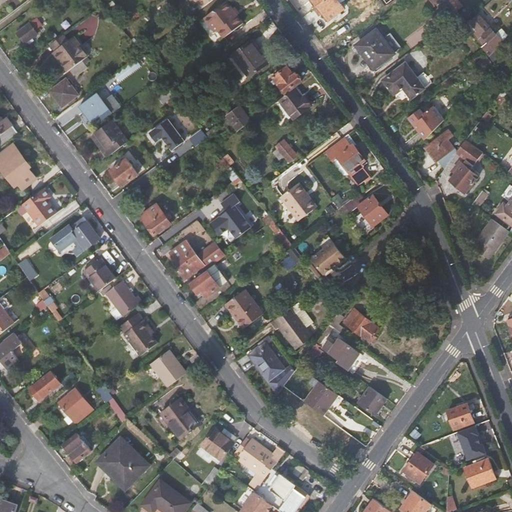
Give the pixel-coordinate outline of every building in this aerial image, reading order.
[(196,0),(202,8),(213,0),(196,0)] [(346,8),(340,0),(325,0),(319,5),(315,8),(320,15),(324,11),(331,20),(346,8)] [(458,0),(450,0),(457,10),(463,6),(458,0)] [(227,1),(205,18),(216,32),(218,30),(225,37),(243,23),(227,1)] [(484,45),(482,47),(490,57),(495,50),(503,41),(497,34),(480,14),(472,20),(479,30),(475,33),(484,45)] [(37,17),(18,32),(25,43),(41,30),(39,27),(42,24),(37,17)] [(497,34),(503,41),(508,35),(502,28),(497,34)] [(378,29),(359,44),(364,51),(365,50),(370,53),(378,65),(395,52),(378,29)] [(50,44),(55,51),(69,41),(64,34),(50,44)] [(69,41),(55,51),(53,53),(68,72),(71,69),(83,60),(89,56),(74,37),(69,41)] [(254,41),(231,58),(247,80),(270,63),(254,41)] [(507,59),(495,50),(490,57),(508,84),(511,78),(511,68),(504,63),(507,59)] [(142,67),(136,59),(116,73),(122,82),(142,67)] [(88,67),(83,60),(71,69),(77,76),(88,67)] [(407,62),(384,79),(395,94),(405,87),(413,98),(426,88),(407,62)] [(303,80),(297,71),(294,73),(288,66),(274,77),(286,93),(303,80)] [(67,79),(51,91),(63,107),(79,95),(67,79)] [(172,79),(166,83),(168,85),(173,91),(175,94),(181,89),(172,79)] [(161,100),(173,91),(168,85),(156,94),(161,100)] [(298,88),(280,101),(294,119),(313,105),(306,95),(304,96),(298,88)] [(109,111),(112,114),(122,107),(113,95),(103,102),(97,94),(81,107),(92,122),(109,111)] [(501,103),(505,98),(500,94),(496,100),(501,103)] [(193,98),(191,100),(197,109),(201,107),(193,98)] [(191,115),(197,109),(191,100),(184,105),(191,115)] [(228,116),(239,131),(253,121),(242,105),(228,116)] [(410,116),(426,138),(445,119),(434,105),(423,112),(420,108),(410,116)] [(493,115),(488,111),(483,117),(489,121),(493,115)] [(0,145),(18,132),(6,117),(1,120),(0,118),(0,145)] [(104,151),(108,157),(129,141),(113,119),(95,132),(107,149),(104,151)] [(173,150),(185,140),(169,119),(151,132),(158,142),(164,137),(173,150)] [(484,123),(481,121),(467,139),(471,141),(484,123)] [(191,138),(196,146),(208,137),(203,129),(191,138)] [(440,159),(446,167),(457,152),(458,151),(449,139),(453,135),(450,130),(428,146),(439,160),(440,159)] [(92,135),(104,151),(107,149),(95,132),(92,135)] [(353,144),(347,135),(344,137),(350,146),(353,144)] [(344,137),(326,151),(344,175),(352,175),(357,181),(369,172),(362,163),(367,160),(354,143),(353,144),(350,146),(344,137)] [(286,138),(277,145),(290,161),(299,155),(286,138)] [(471,170),(485,152),(471,141),(467,139),(458,151),(457,152),(467,160),(450,179),(466,194),(479,178),(471,170)] [(29,156),(18,142),(4,152),(9,160),(7,161),(21,180),(26,177),(30,183),(40,175),(27,158),(29,156)] [(127,158),(125,160),(118,166),(111,171),(123,187),(139,175),(127,158)] [(235,171),(225,158),(216,165),(221,172),(226,172),(233,181),(239,176),(235,171)] [(21,180),(7,161),(4,163),(18,182),(21,180)] [(369,172),(357,181),(361,187),(373,178),(369,172)] [(299,182),(281,196),(299,220),(317,206),(299,182)] [(54,197),(46,187),(24,204),(42,227),(59,214),(49,201),(54,197)] [(237,237),(252,226),(236,204),(241,200),(235,193),(222,203),(228,210),(212,222),(221,234),(230,227),(237,237)] [(345,205),(351,212),(359,206),(366,200),(361,193),(351,201),(345,205)] [(486,196),(481,193),(474,204),(478,207),(486,196)] [(363,227),(368,235),(376,229),(375,226),(390,215),(374,194),(366,200),(359,206),(363,211),(352,219),(360,229),(363,227)] [(348,196),(337,204),(341,208),(345,205),(351,201),(348,196)] [(502,206),(500,210),(497,213),(511,224),(511,197),(507,204),(505,202),(502,206)] [(158,204),(142,215),(155,234),(171,222),(158,204)] [(332,205),(326,209),(330,215),(336,211),(332,205)] [(264,219),(268,224),(269,223),(273,219),(270,215),(264,219)] [(84,218),(73,227),(71,225),(53,238),(63,252),(71,246),(78,256),(100,239),(84,218)] [(490,258),(510,231),(493,218),(478,238),(483,241),(478,250),(490,258)] [(269,223),(289,249),(294,245),(293,245),(275,221),(273,219),(269,223)] [(203,266),(206,270),(208,268),(216,262),(224,256),(214,242),(198,254),(187,240),(171,251),(189,276),(203,266)] [(336,242),(313,259),(324,275),(334,267),(339,264),(341,266),(349,259),(336,242)] [(303,258),(294,245),(289,249),(288,250),(291,255),(297,262),(303,258)] [(0,261),(12,253),(7,246),(0,250),(0,261)] [(283,261),(289,270),(297,264),(290,256),(283,261)] [(86,271),(99,290),(116,277),(102,258),(86,271)] [(29,261),(23,265),(30,276),(36,272),(29,261)] [(229,280),(216,262),(208,268),(210,271),(193,283),(199,293),(203,290),(208,296),(229,280)] [(108,293),(124,315),(144,301),(140,295),(137,297),(125,280),(108,293)] [(59,308),(45,288),(40,292),(44,299),(49,306),(54,311),(59,308)] [(247,289),(227,304),(244,327),(265,312),(247,289)] [(37,305),(42,312),(49,306),(44,299),(37,305)] [(0,334),(15,323),(0,303),(0,334)] [(317,326),(302,307),(296,311),(293,306),(272,322),(277,329),(282,325),(298,348),(315,335),(311,331),(317,326)] [(355,308),(345,322),(372,342),(382,328),(355,308)] [(41,312),(31,320),(36,327),(46,319),(41,312)] [(159,342),(152,333),(149,329),(152,326),(146,319),(144,319),(139,312),(122,326),(129,336),(143,354),(159,342)] [(345,316),(339,312),(330,324),(342,333),(345,328),(340,324),(345,316)] [(15,332),(4,340),(5,342),(0,345),(0,357),(9,370),(31,353),(15,332)] [(329,338),(321,349),(324,352),(354,373),(366,356),(341,337),(337,343),(329,338)] [(267,341),(249,354),(270,382),(271,381),(279,393),(285,386),(297,370),(293,365),(288,369),(267,341)] [(318,360),(324,352),(321,349),(315,345),(309,353),(318,360)] [(300,355),(305,358),(309,353),(310,352),(305,349),(300,355)] [(153,364),(170,386),(188,372),(181,363),(179,364),(169,350),(153,364)] [(51,371),(30,387),(40,401),(61,384),(51,371)] [(61,380),(67,386),(75,380),(69,373),(61,380)] [(324,415),(339,394),(320,380),(305,401),(324,415)] [(99,388),(109,401),(114,397),(108,389),(104,384),(99,388)] [(376,415),(388,399),(370,385),(359,402),(376,415)] [(77,424),(90,414),(87,409),(91,406),(77,388),(59,402),(77,424)] [(109,401),(108,401),(124,422),(128,417),(114,397),(109,401)] [(182,397),(161,412),(181,438),(200,424),(186,407),(188,405),(182,397)] [(448,410),(454,428),(474,421),(468,404),(448,410)] [(458,431),(468,459),(486,452),(483,443),(481,444),(478,434),(480,433),(476,424),(458,431)] [(216,426),(203,445),(222,460),(236,442),(216,426)] [(93,450),(78,432),(63,444),(77,463),(93,450)] [(458,432),(451,435),(456,449),(463,447),(458,432)] [(122,438),(99,461),(125,488),(149,463),(122,438)] [(255,479),(262,484),(274,468),(279,461),(272,456),(274,453),(253,438),(238,458),(259,473),(255,479)] [(435,463),(418,451),(403,470),(420,483),(435,463)] [(488,458),(465,466),(472,486),(496,478),(488,458)] [(299,462),(292,471),(305,480),(311,471),(303,466),(299,462)] [(216,466),(203,483),(209,488),(222,471),(216,466)] [(294,511),(309,493),(274,468),(262,484),(256,491),(275,505),(284,511),(294,511)] [(162,479),(144,503),(153,511),(159,506),(167,511),(183,511),(192,502),(162,479)] [(414,489),(412,488),(406,496),(408,498),(414,489)] [(423,511),(431,501),(414,489),(408,498),(402,507),(409,511),(423,511)] [(256,491),(241,511),(269,511),(275,505),(256,491)] [(394,511),(384,504),(374,498),(363,511),(394,511)] [(6,502),(0,500),(0,511),(15,511),(19,504),(7,500),(6,502)] [(199,502),(194,509),(197,511),(214,511),(215,511),(212,509),(210,511),(199,502)]
